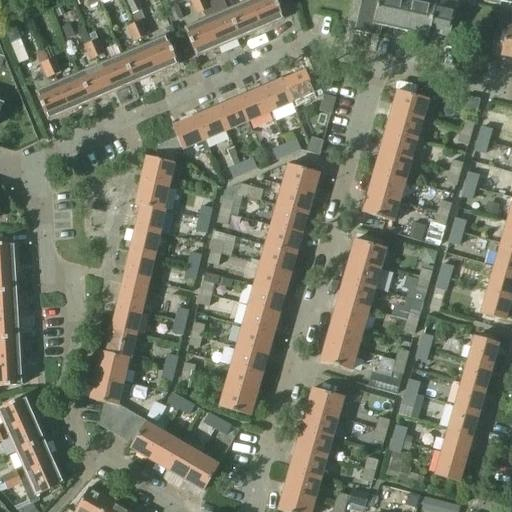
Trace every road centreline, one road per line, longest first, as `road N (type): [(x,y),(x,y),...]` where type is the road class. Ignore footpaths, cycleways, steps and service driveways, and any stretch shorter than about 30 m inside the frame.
road 1 (residential): [(253,511),(375,65)]
road 2 (residential): [(190,511),(87,461),(61,415),(32,175)]
road 3 (residential): [(32,175),(65,146),(294,51),(375,65)]
road 4 (residential): [(375,65),(511,90)]
